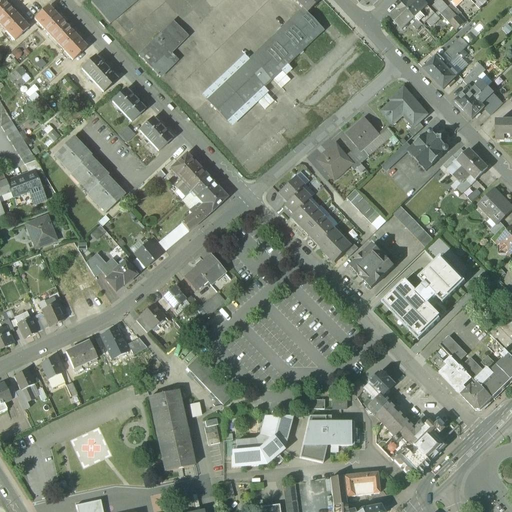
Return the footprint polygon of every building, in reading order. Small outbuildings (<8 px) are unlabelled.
[(19,21),(0,0),(0,25),(7,32),(6,33),(14,42),(29,29),(20,20),(19,21)] [(139,0),(94,0),(90,3),(109,26),(139,0)] [(292,0),(302,10),(306,14),(320,0),(292,0)] [(427,6),(420,0),(410,0),(409,1),(409,0),(403,6),(414,18),(427,6)] [(448,8),(440,0),(439,0),(435,4),(443,12),(448,8)] [(459,12),(452,5),(448,8),(455,15),(459,12)] [(414,18),(403,6),(396,12),(397,13),(391,18),(390,18),(402,31),(403,31),(402,30),(412,21),(414,18)] [(427,6),(414,18),(422,27),(435,15),(427,6)] [(77,40),(56,17),(56,16),(48,7),(34,20),(43,29),(44,29),(65,52),(64,52),(72,61),(86,48),(78,39),(77,40)] [(448,8),(443,12),(440,15),(449,25),(450,24),(457,18),(455,15),(448,8)] [(302,10),(224,85),(245,106),(323,31),(306,14),(302,10)] [(461,15),(459,12),(455,15),(457,18),(464,25),(467,22),(461,15)] [(422,27),(414,18),(412,21),(415,23),(413,25),(418,31),(422,27)] [(173,23),(162,34),(176,49),(187,37),(173,23)] [(162,34),(138,58),(159,79),(177,61),(170,54),(176,49),(162,34)] [(461,39),(447,52),(447,56),(452,62),(455,59),(465,49),(468,47),(461,39)] [(465,49),(455,59),(460,63),(466,58),(467,59),(471,56),(465,49)] [(438,56),(433,60),(431,58),(424,65),(426,67),(423,70),(433,80),(448,66),(438,56)] [(117,81),(95,57),(81,70),(103,93),(117,81)] [(458,76),(448,65),(448,66),(433,80),(443,90),(448,86),(450,88),(455,83),(453,80),(455,79),(458,76)] [(8,78),(13,83),(17,79),(23,86),(31,78),(20,66),(8,78)] [(68,67),(60,74),(63,78),(71,71),(68,67)] [(472,73),(463,82),(468,88),(469,87),(477,79),(472,73)] [(477,79),(469,87),(472,90),(475,88),(476,88),(481,83),(477,79)] [(472,90),(469,93),(467,91),(455,103),(463,111),(487,88),(482,83),(481,83),(476,88),(475,88),(472,90)] [(245,106),(224,85),(206,102),(227,124),(245,106)] [(487,88),(463,111),(472,120),(484,109),(480,104),(485,99),(486,100),(491,95),(492,94),(487,88)] [(427,116),(404,89),(390,101),(392,103),(381,113),(386,118),(385,118),(386,120),(389,117),(395,124),(404,115),(414,127),(415,127),(419,123),(427,116)] [(144,111),(126,90),(112,103),(131,123),(144,111)] [(491,95),(486,100),(485,99),(480,104),(484,109),(486,112),(497,101),(496,101),(491,95)] [(497,101),(486,112),(490,116),(501,106),(501,105),(497,101)] [(153,119),(139,132),(158,152),(172,140),(153,119)] [(364,119),(345,136),(357,149),(366,160),(369,157),(363,151),(379,137),(379,136),(364,119)] [(11,121),(1,128),(4,132),(14,126),(11,121)] [(511,122),(496,123),(496,143),(511,142),(511,122)] [(414,127),(408,132),(413,138),(423,129),(419,123),(415,127),(414,127)] [(14,126),(4,132),(7,137),(17,131),(14,126)] [(50,126),(45,129),(53,141),(58,138),(50,126)] [(387,129),(379,136),(379,137),(363,151),(369,157),(394,136),(387,129)] [(17,131),(7,137),(9,142),(20,135),(17,131)] [(428,132),(428,133),(425,136),(424,136),(414,145),(414,146),(411,148),(407,152),(408,152),(426,172),(432,166),(433,166),(433,165),(442,157),(443,157),(443,156),(446,153),(447,153),(448,152),(449,151),(448,150),(448,149),(447,148),(446,148),(442,144),(442,142),(442,141),(442,139),(443,139),(442,138),(439,138),(438,138),(437,138),(433,134),(433,133),(432,132),(432,131),(431,131),(430,131),(429,132),(428,132)] [(126,133),(118,139),(122,143),(129,136),(126,133)] [(20,135),(9,142),(12,146),(22,140),(20,135)] [(72,138),(55,154),(73,173),(72,173),(90,192),(89,193),(107,212),(124,196),(106,177),(106,176),(89,157),(90,157),(72,138)] [(22,140),(12,146),(15,151),(25,145),(22,140)] [(407,144),(381,167),(386,172),(408,152),(407,152),(411,148),(407,144)] [(25,145),(15,151),(18,156),(28,149),(25,145)] [(347,159),(335,145),(316,161),(334,182),(352,167),(350,163),(347,159)] [(28,149),(18,156),(21,160),(31,154),(28,149)] [(366,160),(357,149),(351,154),(352,155),(360,165),(366,160)] [(460,150),(453,157),(457,160),(464,153),(460,150)] [(469,150),(457,162),(462,168),(466,172),(479,160),(469,150)] [(31,154),(21,160),(24,165),(35,161),(31,154)] [(207,178),(186,155),(171,170),(184,185),(191,192),(207,178)] [(360,165),(352,155),(347,159),(350,163),(352,167),(355,170),(356,169),(361,165),(360,165)] [(453,157),(443,167),(447,171),(454,165),(452,163),(455,160),(453,157)] [(457,162),(455,160),(452,163),(454,165),(447,171),(453,177),(462,168),(457,162)] [(479,160),(466,172),(470,176),(475,182),(488,170),(479,160)] [(462,168),(453,177),(457,181),(466,172),(462,168)] [(160,171),(150,181),(154,185),(165,175),(160,171)] [(34,172),(6,183),(10,193),(13,201),(29,194),(34,206),(46,202),(34,172)] [(466,172),(457,181),(460,185),(461,185),(465,181),(470,176),(466,172)] [(475,182),(470,176),(465,181),(471,186),(476,182),(475,182)] [(207,178),(191,192),(202,205),(210,214),(222,203),(226,199),(227,199),(207,178)] [(304,187),(294,178),(278,194),(287,204),(301,190),(304,187)] [(465,181),(461,185),(460,185),(457,188),(463,194),(471,186),(465,181)] [(0,216),(4,215),(0,204),(0,197),(10,193),(6,183),(6,182),(0,183),(0,216)] [(184,185),(178,190),(185,198),(191,192),(184,185)] [(309,199),(301,190),(287,204),(284,206),(293,215),(307,202),(309,199)] [(355,191),(346,199),(351,203),(359,195),(355,191)] [(476,191),(467,199),(471,203),(480,195),(476,191)] [(504,203),(493,191),(478,205),(497,225),(500,223),(511,211),(511,208),(505,202),(504,203)] [(359,195),(351,203),(355,208),(363,199),(359,195)] [(363,199),(355,208),(359,212),(367,204),(363,199)] [(293,215),(290,218),(299,227),(315,211),(307,202),(293,215)] [(367,204),(359,212),(363,216),(372,208),(367,204)] [(195,208),(188,213),(191,216),(181,224),(182,225),(188,233),(205,220),(204,219),(210,214),(202,205),(196,210),(195,208)] [(372,208),(363,216),(367,221),(376,212),(372,208)] [(401,208),(393,215),(397,220),(405,212),(401,208)] [(324,220),(315,211),(299,227),(308,236),(324,220)] [(376,212),(367,221),(371,225),(380,217),(376,212)] [(405,212),(397,220),(401,224),(409,216),(405,212)] [(409,216),(401,224),(405,228),(413,220),(409,216)] [(47,218),(29,224),(34,238),(31,239),(35,250),(56,242),(47,218)] [(324,220),(308,236),(317,245),(333,229),(324,220)] [(413,220),(405,228),(408,231),(416,223),(413,220)] [(416,223),(408,231),(412,235),(420,228),(416,223)] [(500,223),(497,225),(490,231),(495,236),(504,228),(500,223)] [(182,225),(158,244),(165,252),(188,233),(182,225)] [(420,228),(412,235),(417,240),(425,232),(420,228)] [(495,236),(491,240),(496,245),(497,244),(496,244),(508,232),(504,228),(495,236)] [(511,228),(508,232),(496,244),(497,244),(510,258),(511,256),(511,228)] [(342,238),(333,229),(317,245),(325,254),(342,238)] [(425,232),(417,240),(421,244),(429,236),(425,232)] [(429,236),(421,244),(425,248),(433,240),(429,236)] [(342,238),(325,254),(334,264),(345,253),(351,248),(351,247),(342,238)] [(144,247),(134,255),(137,259),(145,268),(146,269),(160,257),(148,243),(144,247)] [(353,245),(351,247),(351,248),(345,253),(349,258),(358,249),(353,245)] [(373,245),(350,268),(358,276),(360,275),(364,279),(362,280),(371,289),(377,284),(385,277),(384,276),(394,267),(385,258),(383,260),(379,256),(381,254),(373,245)] [(106,266),(97,256),(87,265),(94,278),(101,273),(100,272),(106,267),(106,266)] [(224,274),(210,257),(184,279),(195,292),(207,282),(210,286),(224,274)] [(382,303),(418,342),(440,321),(427,307),(436,298),(443,305),(466,283),(441,257),(418,279),(424,286),(415,295),(403,283),(382,303)] [(145,268),(137,259),(132,263),(141,272),(145,268)] [(112,261),(106,266),(106,267),(100,272),(101,273),(107,279),(105,281),(115,293),(123,286),(112,273),(117,268),(112,261)] [(117,268),(112,273),(123,286),(124,287),(136,276),(124,262),(117,268)] [(501,270),(494,278),(498,281),(505,274),(501,270)] [(179,292),(175,287),(162,298),(163,299),(171,308),(173,311),(185,301),(178,292),(179,292)] [(217,293),(200,308),(209,317),(225,303),(217,293)] [(171,308),(163,299),(158,303),(166,312),(171,308)] [(54,300),(45,304),(48,309),(42,311),(44,318),(49,328),(64,321),(56,305),(54,300)] [(167,323),(152,306),(139,317),(140,318),(149,328),(151,331),(158,325),(161,328),(167,323)] [(27,313),(14,318),(17,325),(30,319),(27,313)] [(37,316),(30,319),(37,334),(44,330),(39,320),(37,316)] [(44,318),(39,320),(44,330),(49,328),(44,318)] [(149,328),(140,318),(136,321),(145,331),(149,328)] [(30,319),(17,325),(24,340),(37,334),(30,319)] [(511,324),(506,319),(489,335),(510,356),(511,358),(511,324)] [(8,321),(0,324),(2,330),(6,328),(8,333),(13,331),(8,321)] [(2,330),(0,330),(0,350),(13,345),(8,333),(6,328),(2,330)] [(116,329),(101,337),(105,347),(109,355),(125,347),(116,329)] [(105,347),(101,337),(96,339),(100,349),(105,347)] [(466,356),(449,338),(440,346),(451,357),(457,364),(466,356)] [(138,339),(127,345),(133,356),(146,348),(138,339)] [(510,356),(495,342),(488,349),(498,359),(501,356),(505,361),(510,356)] [(89,343),(77,348),(85,365),(96,360),(89,343)] [(77,348),(66,353),(73,370),(85,365),(77,348)] [(445,363),(440,358),(436,353),(427,362),(439,374),(447,366),(445,363)] [(505,361),(498,368),(511,381),(511,380),(511,358),(510,356),(505,361)] [(235,394),(199,357),(187,369),(223,406),(235,394)] [(457,364),(451,357),(445,363),(447,366),(439,374),(458,393),(464,387),(472,379),(470,377),(460,368),(457,364)] [(482,363),(488,370),(494,364),(488,357),(482,363)] [(470,358),(460,368),(470,377),(476,372),(481,377),(485,374),(470,358)] [(61,375),(54,359),(41,365),(48,380),(61,375)] [(485,374),(481,377),(476,372),(470,377),(472,379),(478,386),(492,400),(511,381),(498,368),(494,364),(488,370),(485,374)] [(34,385),(27,371),(14,377),(20,392),(21,392),(26,402),(32,399),(27,389),(34,385)] [(387,379),(380,372),(367,386),(376,395),(379,398),(380,399),(382,398),(393,386),(387,379)] [(364,389),(357,381),(350,389),(355,397),(364,389)] [(72,384),(66,387),(70,397),(77,395),(72,384)] [(11,400),(4,385),(0,386),(0,405),(4,403),(11,400)] [(376,395),(367,386),(364,389),(372,398),(376,395)] [(492,400),(478,386),(475,388),(473,386),(467,391),(464,387),(458,393),(475,412),(481,412),(492,400)] [(42,389),(37,391),(41,401),(46,399),(42,389)] [(177,392),(148,398),(165,473),(194,467),(177,392)] [(379,398),(376,402),(375,401),(367,409),(374,416),(375,416),(388,404),(382,398),(380,399),(379,398)] [(324,411),(324,402),(306,402),(305,411),(324,411)] [(346,411),(346,402),(332,402),(332,411),(346,411)] [(200,403),(190,405),(192,418),(202,416),(200,403)] [(388,404),(375,416),(375,417),(393,435),(394,437),(398,433),(405,427),(410,432),(413,430),(407,425),(408,424),(388,404)] [(429,422),(422,414),(416,420),(419,424),(420,423),(423,426),(426,423),(428,423),(429,422)] [(255,441),(235,443),(237,457),(236,457),(231,457),(231,469),(265,466),(283,451),(292,417),(265,418),(260,437),(255,441)] [(307,418),(298,458),(321,464),(326,447),(354,447),(354,444),(359,444),(359,431),(353,431),(353,423),(330,423),(330,418),(307,418)] [(216,420),(204,423),(206,429),(216,426),(217,426),(216,420)] [(413,430),(410,432),(411,433),(404,439),(408,444),(428,464),(444,448),(432,436),(423,426),(420,423),(419,424),(413,430)] [(432,426),(428,423),(426,423),(423,426),(432,436),(436,432),(437,431),(432,426)] [(442,431),(435,424),(432,426),(437,431),(436,432),(438,434),(442,431)] [(206,429),(204,429),(208,447),(220,444),(216,426),(206,429)] [(410,432),(405,427),(398,433),(404,439),(411,433),(410,432)] [(394,437),(393,435),(392,436),(393,437),(391,439),(390,438),(385,444),(381,449),(393,462),(393,461),(392,460),(408,444),(404,439),(398,433),(394,437)] [(428,464),(408,444),(392,460),(393,461),(394,461),(393,461),(397,458),(415,477),(414,477),(415,477),(416,476),(417,476),(416,475),(417,474),(419,474),(421,472),(421,471),(420,471),(421,470),(422,471),(422,470),(423,471),(423,470),(422,469),(423,469),(425,469),(427,467),(427,466),(426,465),(427,465),(428,465),(429,465),(428,464)] [(372,474),(352,476),(355,498),(374,495),(372,474)] [(352,476),(343,477),(345,499),(355,498),(352,476)] [(343,477),(330,479),(333,507),(332,511),(346,511),(345,499),(343,477)] [(223,484),(217,486),(219,501),(234,498),(230,483),(223,484)] [(297,511),(294,485),(282,487),(285,511),(297,511)] [(100,501),(76,506),(76,511),(102,511),(100,501)]
